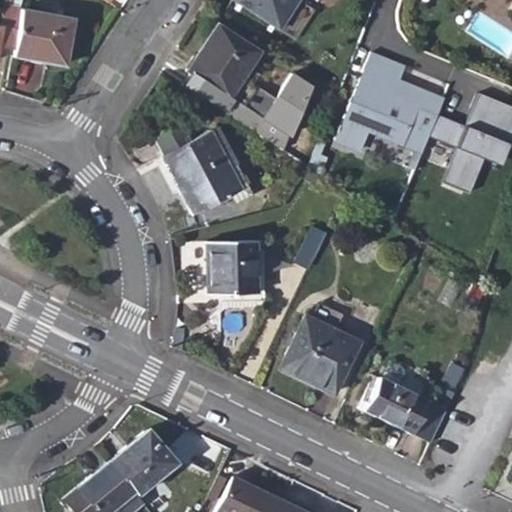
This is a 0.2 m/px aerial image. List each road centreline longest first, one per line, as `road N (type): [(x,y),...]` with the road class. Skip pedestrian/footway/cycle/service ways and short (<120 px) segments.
road 1 (tertiary): [(422,511),(122,365)]
road 2 (residential): [(122,365),(137,304),(127,239),(101,191),(59,153)]
road 3 (residential): [(159,0),(59,153)]
road 4 (residential): [(1,460),(45,445),(88,414),(122,365)]
road 5 (tertiary): [(122,365),(0,303)]
